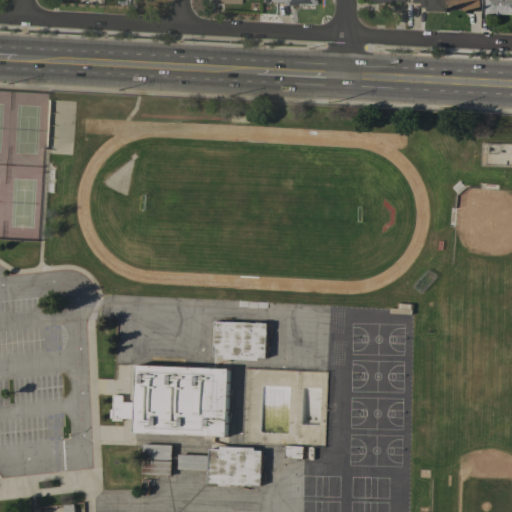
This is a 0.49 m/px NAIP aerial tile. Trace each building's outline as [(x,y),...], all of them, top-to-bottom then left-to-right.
[(441,10),(440,0),(409,0),(409,1),(416,1),(416,9),(441,10)] [(480,0),(480,11),(462,11),(462,9),(447,10),(447,0),(480,0)] [(511,0),(511,14),(485,14),(485,0),(511,0)] [(412,287),(427,270),(434,277),(420,293),(412,287)] [(267,323),(266,358),(258,358),(258,360),(223,359),(223,356),(213,356),(215,321),(267,323)] [(134,433),(135,419),(122,418),(122,421),(112,420),(112,418),(110,418),(111,409),(113,409),(113,395),(123,395),(123,402),(136,402),(137,365),(230,369),(227,437),(134,433)] [(143,459),(143,444),(173,445),(172,460),(143,459)] [(208,483),(209,448),(220,449),(220,446),(254,447),(254,450),(262,451),(261,485),(208,483)] [(284,458),(285,446),(303,446),(302,459),(284,458)] [(178,469),(178,454),(208,455),(207,470),(178,469)] [(142,475),(143,460),(172,461),(171,476),(142,475)]
